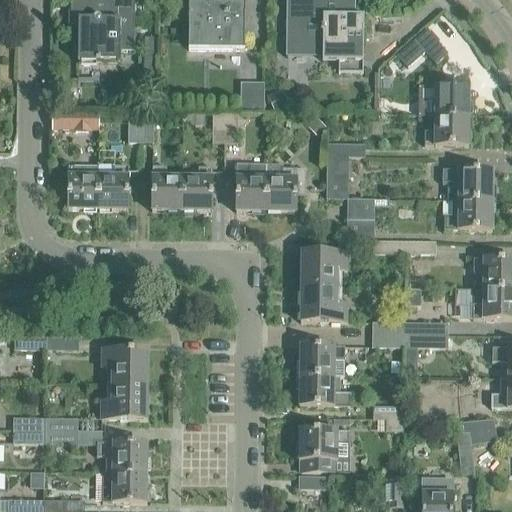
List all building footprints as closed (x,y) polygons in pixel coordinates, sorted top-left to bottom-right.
[(80,29),(79,65),(121,66),(122,45),(134,45),(135,0),(110,0),(111,3),(92,2),(91,0),(72,0),(72,29),(80,29)] [(245,8),(239,8),(239,0),(224,0),(225,7),(190,7),(189,52),(244,53),(245,8)] [(285,0),(286,60),(321,61),(321,64),(338,64),(338,76),(362,76),(363,18),(355,18),(355,0),(285,0)] [(426,32),(414,43),(425,54),(436,66),(447,56),(426,32)] [(144,93),(156,93),(157,39),(144,39),(144,93)] [(263,118),(263,117),(264,86),(240,85),(239,117),(263,118)] [(426,89),(425,103),(427,103),(435,103),(435,120),(469,120),(469,90),(426,89)] [(267,98),(275,115),(288,108),(280,92),(267,98)] [(99,132),(99,116),(53,115),(53,132),(74,132),(73,133),(91,134),(91,132),(99,132)] [(142,147),(142,116),(128,116),(127,146),(142,147)] [(153,116),(142,116),(142,147),(153,147),(153,116)] [(225,147),(225,117),(212,117),(211,147),(225,147)] [(237,117),(225,117),(225,147),(237,148),(237,117)] [(425,135),(424,150),(468,150),(469,120),(435,120),(435,135),(425,135)] [(307,131),(316,139),(325,131),(316,122),(307,131)] [(326,161),(348,161),(365,161),(365,148),(326,147),(326,161)] [(325,202),(347,202),(348,161),(326,161),(325,202)] [(237,216),(267,216),(267,167),(238,167),(237,216)] [(267,216),(296,216),(296,199),(304,199),(304,172),(283,172),(283,168),(267,167),(267,216)] [(69,214),(99,214),(99,181),(97,181),(97,171),(69,170),(69,214)] [(115,181),(99,181),(99,214),(129,215),(130,171),(115,171),(115,181)] [(154,171),(153,215),(183,215),(183,180),(167,179),(167,171),(154,171)] [(183,180),(183,215),(212,215),(212,171),(199,171),(199,180),(183,180)] [(458,188),(458,204),(458,205),(492,205),(493,175),(442,175),(442,188),(458,188)] [(347,220),(374,220),(374,203),(347,202),(347,220)] [(444,219),(444,234),(492,235),(492,205),(458,205),(458,204),(451,204),(451,219),(444,219)] [(373,245),(374,220),(347,220),(347,244),(372,245),(373,245)] [(372,258),(405,258),(405,245),(373,245),(372,245),(372,258)] [(435,245),(405,245),(405,258),(435,258),(435,245)] [(300,255),(299,291),(336,291),(336,274),(346,274),(346,256),(300,255)] [(483,277),(483,293),(511,293),(511,263),(473,263),(473,277),(483,277)] [(404,269),(404,288),(419,288),(419,269),(404,269)] [(335,308),(336,291),(299,291),(299,326),(345,326),(345,308),(335,308)] [(404,309),(419,310),(419,292),(404,292),(404,309)] [(511,323),(511,293),(483,293),(473,293),(472,323),(511,323)] [(371,339),(403,339),(404,326),(371,326),(371,339)] [(447,327),(404,326),(403,339),(447,340),(447,327)] [(403,352),(403,339),(371,339),(371,351),(403,352)] [(403,339),(403,352),(447,353),(447,340),(403,339)] [(14,354),(45,354),(45,341),(14,341),(14,354)] [(46,341),(45,341),(45,354),(78,354),(78,341),(46,341)] [(343,381),(343,351),(299,350),(299,380),(333,381),(339,381),(343,381)] [(508,366),(507,382),(511,381),(511,352),(492,352),(492,366),(508,366)] [(100,354),(100,373),(111,373),(111,389),(146,390),(146,354),(100,354)] [(333,381),(299,380),(298,410),(350,411),(350,397),(339,397),(339,381),(333,381)] [(511,411),(511,381),(507,382),(507,398),(491,398),(491,411),(511,411)] [(145,425),(146,390),(111,389),(110,407),(100,406),(99,425),(145,425)] [(372,410),(372,423),(403,423),(403,410),(372,410)] [(468,438),(470,451),(497,443),(493,420),(455,426),(456,437),(468,438)] [(13,422),(13,435),(44,435),(44,422),(13,422)] [(77,422),(44,422),(44,435),(77,436),(77,422)] [(402,436),(403,423),(372,423),(372,435),(402,436)] [(330,477),(330,465),(336,465),(336,448),(349,448),(349,435),(298,433),(297,449),(296,449),(295,461),(298,461),(298,464),(300,464),(300,476),(330,477)] [(44,435),(13,435),(12,448),(44,448),(44,435)] [(77,436),(44,435),(44,448),(77,448),(77,436)] [(461,479),(474,480),(470,451),(468,438),(456,437),(461,479)] [(95,447),(95,461),(106,461),(106,476),(102,476),(102,477),(145,478),(145,448),(95,447)] [(101,493),(100,507),(144,508),(145,478),(102,477),(102,493),(101,493)] [(328,493),(328,480),(298,480),(298,493),(328,493)] [(389,511),(402,511),(402,481),(389,481),(389,511)] [(421,511),(450,511),(452,486),(438,486),(438,498),(422,498),(421,511)]
